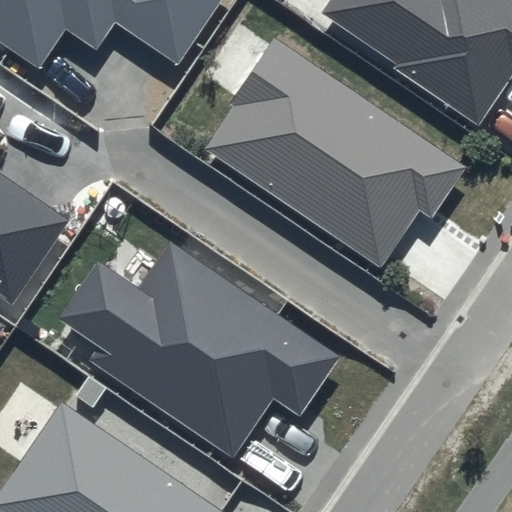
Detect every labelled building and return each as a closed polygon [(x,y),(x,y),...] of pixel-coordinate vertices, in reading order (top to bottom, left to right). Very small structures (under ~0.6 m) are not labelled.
[(0,0),(0,43),(39,71),(66,32),(96,52),(117,22),(176,63),(219,0),(0,0)] [(511,0),(330,0),(321,14),(395,63),(392,67),(478,125),(511,74),(511,0)] [(274,38),(200,148),(381,269),(420,211),(432,220),(467,167),(274,38)] [(0,296),(13,305),(70,219),(0,172),(0,145),(6,137),(0,132),(0,296)] [(343,355),(170,239),(138,287),(99,261),(60,318),(100,345),(90,360),(235,457),(273,401),(300,419),(343,355)] [(224,511),(61,401),(0,490),(0,511),(224,511)]
